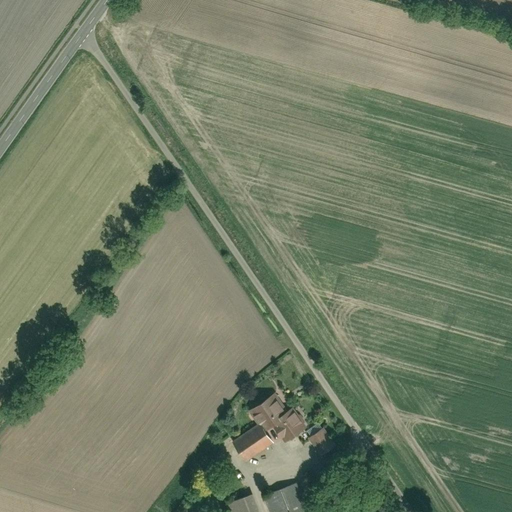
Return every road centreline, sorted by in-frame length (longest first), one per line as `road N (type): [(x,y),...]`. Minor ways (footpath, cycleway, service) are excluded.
road 1 (residential): [(83,31),(410,511)]
road 2 (tertiary): [(0,149),(83,31)]
